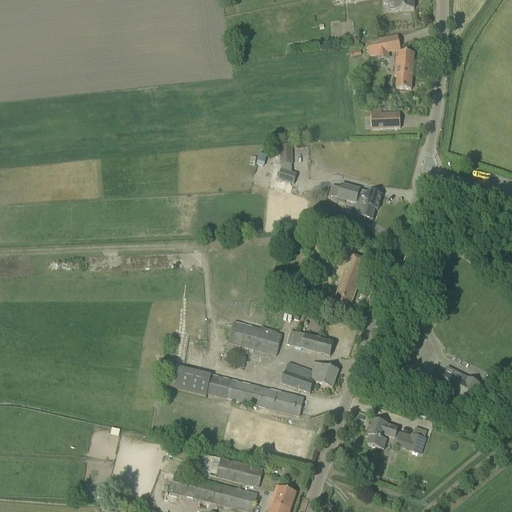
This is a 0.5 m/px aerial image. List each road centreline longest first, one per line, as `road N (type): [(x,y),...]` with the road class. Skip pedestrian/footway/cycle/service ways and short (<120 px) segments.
road 1 (tertiary): [(307,511),(430,161)]
road 2 (tertiary): [(430,161),(443,0)]
